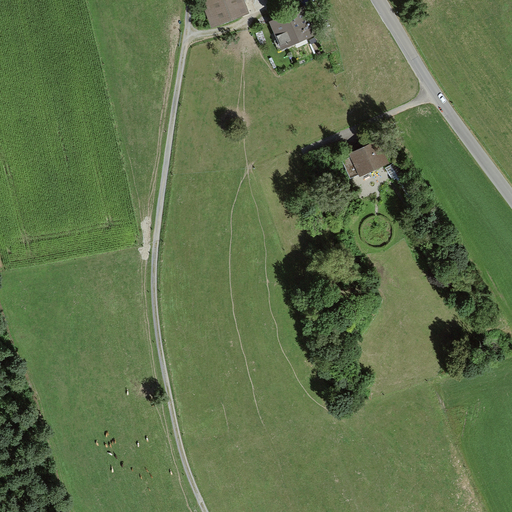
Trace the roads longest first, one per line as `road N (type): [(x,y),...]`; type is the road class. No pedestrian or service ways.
road 1 (track): [(189,0),(149,272),(155,344),(186,465),(207,511)]
road 2 (tertiary): [(511,200),(377,0)]
